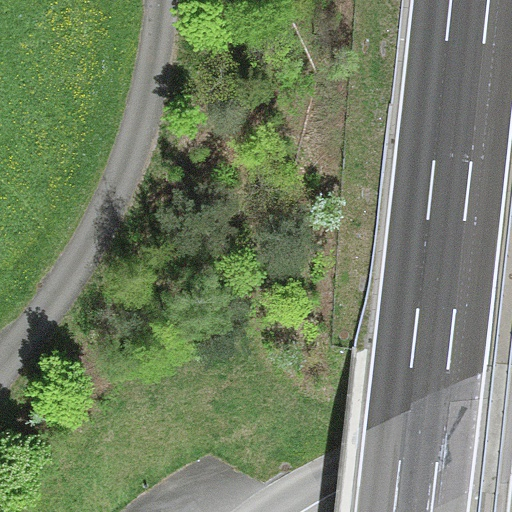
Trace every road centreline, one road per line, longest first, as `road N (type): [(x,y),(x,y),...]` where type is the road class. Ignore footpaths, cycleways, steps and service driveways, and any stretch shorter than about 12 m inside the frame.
road 1 (motorway): [(465,0),(412,511)]
road 2 (unclassified): [(0,366),(101,222),(127,169),(143,121),(150,0)]
road 3 (secondary): [(511,426),(299,511)]
